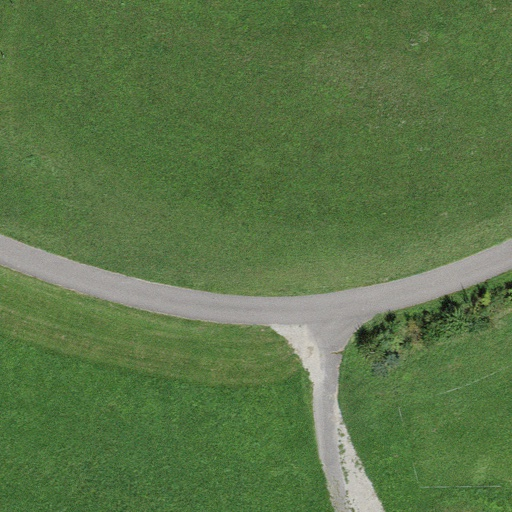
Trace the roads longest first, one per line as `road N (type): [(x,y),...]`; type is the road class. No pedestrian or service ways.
road 1 (residential): [(511,257),(422,290),(327,310),(223,311),(117,290),(0,250)]
road 2 (track): [(348,511),(329,448),(327,310)]
